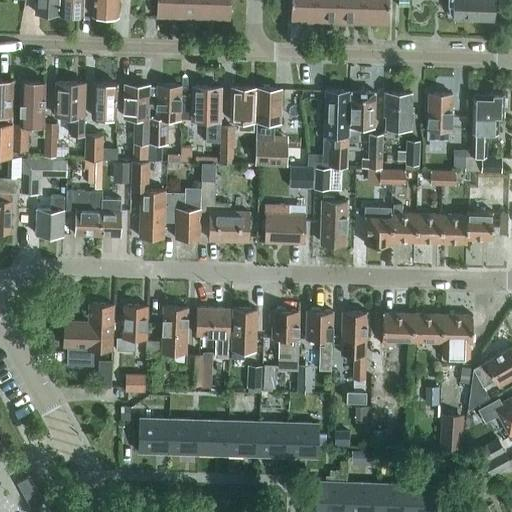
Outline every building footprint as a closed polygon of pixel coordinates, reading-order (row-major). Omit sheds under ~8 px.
[(35,0),(35,12),(59,13),(59,0),(35,0)] [(60,0),(60,13),(83,14),(83,0),(60,0)] [(118,15),(118,0),(92,0),(92,14),(118,15)] [(156,0),(156,16),(181,17),(181,0),(156,0)] [(205,0),(181,0),(181,17),(205,18),(205,0)] [(205,0),(205,18),(229,18),(229,0),(205,0)] [(291,0),(291,20),(315,21),(315,0),(291,0)] [(315,0),(315,21),(339,22),(339,0),(315,0)] [(339,0),(339,22),(363,23),(363,0),(339,0)] [(363,0),(363,23),(388,23),(388,0),(363,0)] [(453,0),(453,18),(493,20),(493,0),(453,0)] [(0,156),(11,157),(13,80),(0,79),(0,156)] [(12,149),(27,149),(28,124),(43,124),(45,81),(21,80),(20,113),(21,113),(21,124),(13,123),(12,149)] [(55,115),(71,115),(71,134),(83,134),(85,82),(56,81),(55,115)] [(117,83),(93,82),(92,115),(116,116),(117,83)] [(149,161),(149,159),(148,159),(148,146),(149,86),(149,84),(125,83),(124,117),(133,117),(133,160),(149,161)] [(181,91),(181,85),(157,85),(156,117),(150,117),(149,146),(148,146),(148,159),(149,159),(149,161),(161,161),(161,142),(167,142),(168,118),(180,118),(180,108),(182,108),(182,91),(181,91)] [(206,141),(219,141),(221,86),(192,85),(191,119),(207,119),(206,141)] [(230,120),(238,120),(238,130),(255,130),(255,120),(255,87),(231,87),(230,120)] [(273,135),(273,122),(280,122),(281,88),(257,88),(256,120),(255,120),(255,130),(256,130),(256,134),(255,163),(287,165),(288,141),(287,141),(287,135),(273,135)] [(323,135),(331,135),(329,166),(347,167),(348,141),(349,123),(348,123),(349,90),(325,90),(324,123),(323,135)] [(374,127),(375,91),(351,90),(350,123),(349,123),(348,141),(358,141),(358,130),(358,126),(374,127)] [(384,115),(386,115),(385,128),(411,128),(412,92),(384,91),(384,115)] [(490,94),(473,94),(472,117),(473,118),(471,155),(465,155),(465,167),(465,171),(501,171),(501,156),(486,156),(487,133),(497,133),(498,118),(503,119),(503,105),(507,105),(507,96),(503,96),(503,93),(490,92),(490,94)] [(427,128),(427,138),(451,139),(451,129),(452,93),(428,93),(427,128)] [(56,123),(45,122),(44,155),(55,156),(56,123)] [(221,127),(220,162),(232,162),(232,154),(233,128),(221,127)] [(102,133),(85,133),(85,158),(102,158),(102,133)] [(369,158),(363,157),(363,167),(381,168),(382,134),(369,133),(369,158)] [(407,140),(406,150),(397,150),(397,160),(406,160),(406,169),(418,170),(419,140),(407,140)] [(180,154),(180,161),(192,161),(192,147),(181,146),(180,154)] [(465,155),(453,155),(453,167),(465,167),(465,155)] [(38,194),(38,176),(53,176),(53,157),(21,157),(20,194),(38,194)] [(165,189),(148,188),(149,161),(133,160),(132,160),(131,189),(140,189),(139,236),(163,237),(164,221),(165,191),(165,189)] [(114,161),(113,181),(129,181),(130,162),(114,161)] [(314,167),(290,166),(289,186),(313,187),(314,167)] [(329,167),(315,167),(314,189),(328,189),(329,167)] [(379,169),(379,182),(391,182),(392,169),(379,169)] [(405,182),(405,169),(392,169),(391,182),(405,182)] [(429,183),(442,184),(442,171),(430,170),(429,183)] [(442,171),(442,184),(455,184),(455,171),(442,171)] [(494,172),(481,172),(480,185),(493,185),(494,172)] [(11,199),(10,199),(11,192),(19,192),(19,178),(0,176),(0,231),(10,232),(11,199)] [(200,210),(209,210),(208,238),(248,240),(249,212),(229,211),(230,202),(214,202),(215,180),(201,180),(200,210)] [(93,190),(77,189),(76,207),(75,207),(75,234),(100,235),(101,208),(92,208),(93,190)] [(165,191),(164,221),(175,221),(175,237),(199,238),(200,207),(184,207),(184,191),(165,191)] [(64,209),(63,209),(64,204),(64,195),(51,195),(50,209),(36,208),(35,233),(63,234),(64,209)] [(322,200),(320,242),(345,243),(347,201),(334,200),(334,196),(322,195),(322,200)] [(119,235),(121,198),(110,198),(110,209),(101,208),(100,235),(119,235)] [(401,212),(402,203),(392,203),(392,212),(390,212),(390,216),(391,216),(390,240),(391,240),(415,241),(416,213),(401,212)] [(275,212),(265,212),(264,240),(304,241),(305,213),(288,213),(289,204),(275,204),(275,212)] [(391,244),(391,240),(390,240),(391,216),(390,216),(390,206),(364,205),(363,215),(365,215),(364,243),(391,244)] [(466,238),(492,239),(492,211),(466,210),(466,214),(466,238)] [(441,213),(416,213),(415,241),(441,241),(441,213)] [(466,214),(441,213),(441,241),(466,242),(466,238),(466,214)] [(63,346),(67,347),(66,364),(92,365),(93,349),(112,350),(114,303),(89,303),(88,321),(64,320),(63,346)] [(122,362),(135,362),(136,338),(146,338),(148,305),(124,304),(122,337),(123,337),(122,362)] [(161,359),(173,360),(173,352),(186,353),(188,306),(163,305),(161,359)] [(215,356),(227,357),(228,335),(229,335),(230,307),(197,306),(196,334),(216,335),(215,356)] [(255,350),(255,335),(256,335),(257,308),(232,307),(231,357),(243,357),(244,350),(255,350)] [(272,309),(272,337),(279,337),(279,356),(278,369),(297,369),(298,345),(297,345),(297,338),(298,338),(299,309),(272,309)] [(331,346),(331,339),(332,339),(333,310),(306,310),(306,338),(324,339),(324,346),(319,346),(319,370),(331,370),(331,346)] [(342,311),(341,353),(355,354),(354,378),(365,379),(365,353),(365,345),(366,345),(366,311),(342,311)] [(382,344),(395,344),(395,340),(412,340),(413,313),(382,312),(382,344)] [(442,313),(413,313),(412,340),(442,341),(442,313)] [(459,342),(459,346),(472,347),(473,314),(442,313),(442,341),(459,342)] [(473,368),(468,409),(489,397),(490,397),(484,386),(495,379),(498,385),(511,377),(511,372),(511,345),(485,361),(473,368)] [(202,384),(202,387),(211,387),(212,354),(212,351),(203,351),(203,353),(202,384)] [(385,351),(372,351),(371,375),(384,376),(385,351)] [(200,384),(201,353),(188,353),(187,384),(200,384)] [(160,363),(148,363),(148,387),(160,387),(160,363)] [(297,390),(312,390),(312,365),(298,364),(297,390)] [(264,365),(263,387),(275,387),(276,365),(264,365)] [(261,366),(249,366),(248,387),(260,387),(261,366)] [(472,369),(462,367),(460,381),(470,383),(472,369)] [(98,373),(98,386),(111,387),(112,374),(98,373)] [(145,374),(125,374),(124,390),(145,390),(145,374)] [(439,386),(427,386),(426,402),(438,402),(439,386)] [(366,390),(347,389),(347,401),(366,401),(366,390)] [(499,397),(478,408),(485,422),(498,414),(510,435),(511,433),(511,395),(502,402),(499,397)] [(130,420),(130,406),(121,405),(120,419),(130,420)] [(475,418),(475,410),(468,409),(467,418),(475,418)] [(441,413),(439,446),(462,447),(464,414),(441,413)] [(372,443),(382,443),(381,431),(379,431),(379,416),(372,416),(372,443)] [(139,418),(138,452),(168,453),(169,419),(139,418)] [(199,419),(169,419),(168,453),(198,453),(199,419)] [(229,420),(199,419),(198,453),(228,454),(229,420)] [(258,421),(229,420),(228,454),(257,455),(258,421)] [(288,422),(258,421),(257,455),(287,456),(288,422)] [(288,422),(287,456),(317,457),(318,423),(288,422)] [(334,444),(347,444),(347,434),(334,434),(334,444)] [(505,450),(498,438),(477,450),(484,462),(505,450)] [(364,450),(363,464),(376,465),(377,450),(364,450)] [(484,462),(490,474),(511,463),(505,450),(484,462)] [(315,511),(345,511),(347,482),(317,481),(315,511)] [(375,511),(377,483),(347,482),(345,511),(375,511)] [(405,511),(406,484),(377,483),(375,511),(405,511)] [(435,511),(436,485),(406,484),(405,511),(435,511)]
